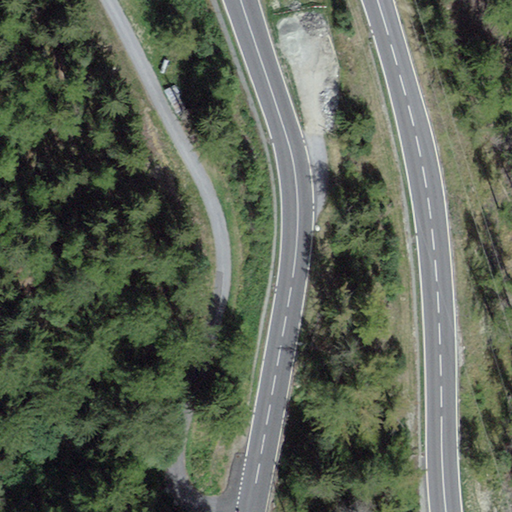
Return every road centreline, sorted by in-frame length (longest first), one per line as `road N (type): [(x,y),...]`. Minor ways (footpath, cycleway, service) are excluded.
road 1 (track): [(104,0),(215,209),(223,317),(168,481),(184,511)]
road 2 (secondary): [(241,0),(285,134),(296,201),(288,293),(248,511)]
road 3 (secondary): [(445,511),(429,210),(374,0)]
